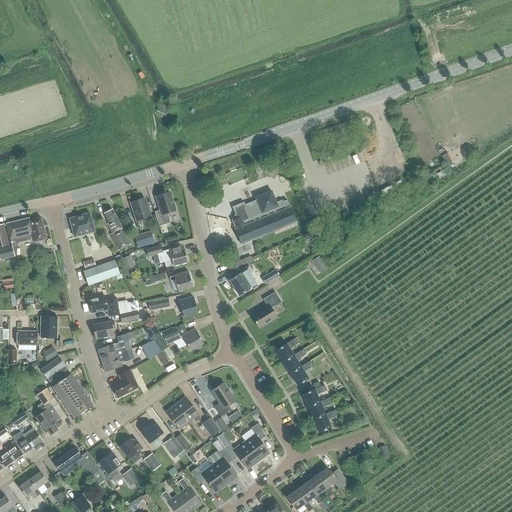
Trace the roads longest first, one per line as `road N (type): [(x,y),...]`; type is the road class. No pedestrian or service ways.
road 1 (tertiary): [(182,164),(511,52)]
road 2 (unclassified): [(112,425),(51,203)]
road 3 (unclassified): [(225,356),(182,164)]
road 4 (tertiary): [(51,203),(182,164)]
road 5 (unclassified): [(112,425),(225,356)]
road 6 (unclassified): [(0,482),(82,425),(112,425)]
road 7 (unclassified): [(297,457),(238,363),(225,356)]
